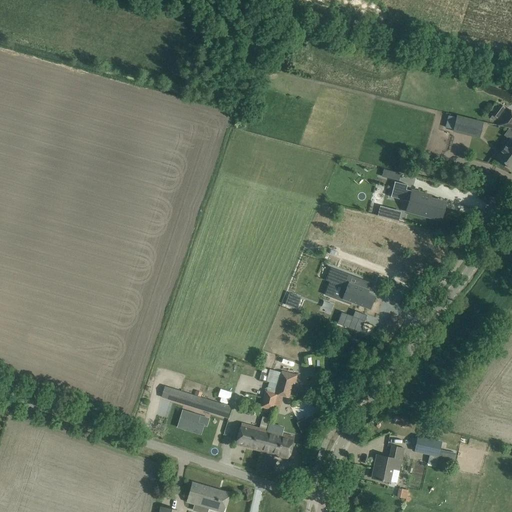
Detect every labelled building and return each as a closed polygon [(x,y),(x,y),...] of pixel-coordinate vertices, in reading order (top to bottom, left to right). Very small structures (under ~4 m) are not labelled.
[(500,104),(492,115),(497,118),(505,107),(500,104)] [(511,128),(511,109),(510,109),(498,126),(511,128)] [(483,122),(456,115),(456,118),(448,116),(445,127),(453,129),(452,132),(479,139),(483,122)] [(511,140),(497,158),(511,169),(511,167),(511,140)] [(398,179),(400,172),(384,168),(382,175),(398,179)] [(390,196),(390,197),(416,204),(414,212),(426,215),(426,216),(439,220),(443,202),(428,198),(429,196),(430,197),(430,196),(412,191),(411,194),(405,192),(407,186),(408,185),(394,182),(391,196),(390,196)] [(408,216),(401,230),(434,245),(440,230),(408,216)] [(410,261),(388,251),(385,258),(370,251),(364,263),(401,280),(410,261)] [(330,281),(324,295),(337,300),(338,297),(370,309),(375,296),(365,293),(367,289),(350,283),(352,276),(330,268),(326,280),(330,281)] [(383,284),(385,278),(378,276),(375,282),(383,284)] [(295,302),(287,299),(285,305),(297,309),(301,298),(297,296),(295,302)] [(339,313),(335,323),(359,332),(366,313),(355,309),(352,318),(339,313)] [(281,371),(278,383),(269,381),(266,391),(265,390),(261,407),(273,410),(274,407),(280,408),(283,396),(288,398),(292,384),(294,384),(297,375),(281,371)] [(180,390),(176,401),(229,418),(232,407),(200,397),(194,395),(180,390)] [(183,410),(177,427),(200,434),(203,425),(206,425),(208,418),(199,416),(183,410)] [(395,415),(393,422),(408,427),(410,419),(395,415)] [(225,433),(233,436),(239,420),(231,417),(225,433)] [(238,435),(236,444),(259,451),(264,431),(267,432),(270,419),(262,417),(259,430),(241,425),(238,435)] [(264,431),(259,451),(273,454),(273,455),(288,459),(294,437),(283,434),(281,434),(281,436),(267,432),(264,431)] [(438,456),(440,449),(442,441),(418,436),(415,451),(430,455),(438,456)] [(383,481),(389,482),(392,468),(398,470),(403,449),(392,446),(390,458),(377,455),(372,478),(382,480),(382,481),(383,481)] [(456,453),(440,449),(438,456),(455,459),(456,453)] [(438,460),(438,456),(430,455),(428,463),(436,465),(438,460)] [(186,502),(214,510),(221,511),(223,511),(229,493),(192,482),(186,502)] [(400,488),(399,497),(409,498),(410,489),(400,488)]
